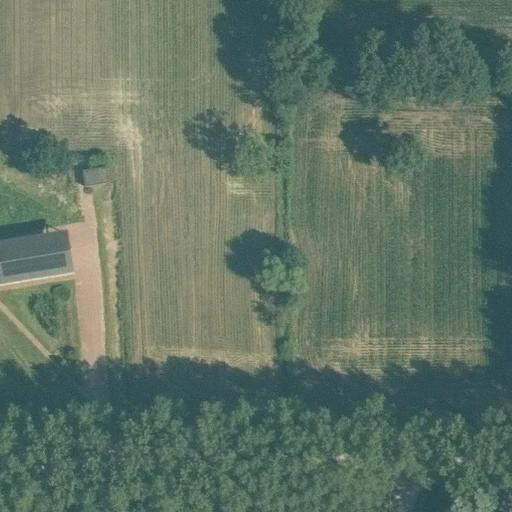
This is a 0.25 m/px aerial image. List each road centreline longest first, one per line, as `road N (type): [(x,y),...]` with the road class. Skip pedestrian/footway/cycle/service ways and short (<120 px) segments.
road 1 (track): [(415,462),(0,465)]
road 2 (track): [(84,227),(99,465)]
